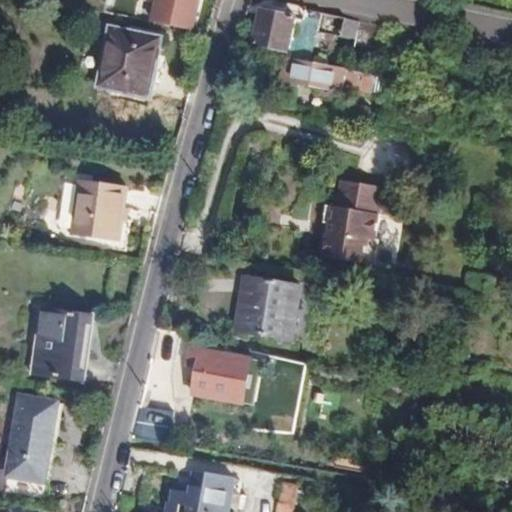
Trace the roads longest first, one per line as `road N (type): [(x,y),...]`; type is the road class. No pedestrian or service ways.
road 1 (residential): [(236,0),(101,511)]
road 2 (residential): [(511,33),(349,0)]
